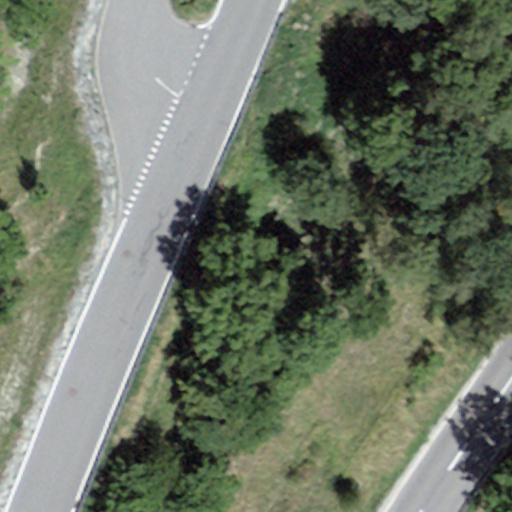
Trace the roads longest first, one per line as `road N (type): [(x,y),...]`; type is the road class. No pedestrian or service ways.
road 1 (unclassified): [(41,511),(200,120)]
road 2 (tertiary): [(422,511),(511,381)]
road 3 (residential): [(200,120),(155,85),(135,48),(139,0)]
road 4 (unclassified): [(200,120),(252,0)]
